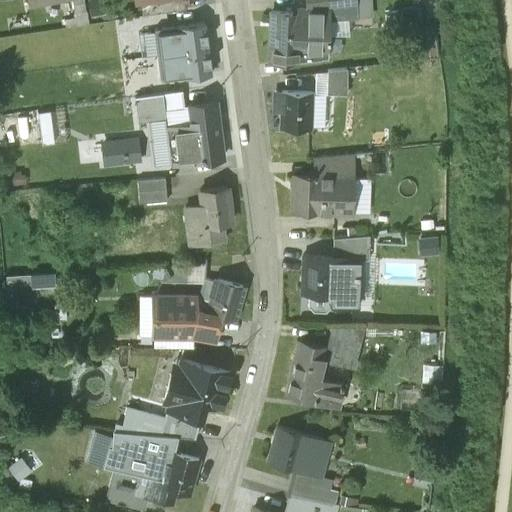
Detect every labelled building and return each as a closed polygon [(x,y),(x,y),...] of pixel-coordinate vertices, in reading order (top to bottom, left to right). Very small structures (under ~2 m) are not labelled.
[(71,0),(76,25),(88,23),(83,0),(71,0)] [(105,0),(90,0),(95,15),(109,11),(105,0)] [(184,0),(149,0),(141,1),(142,15),(162,12),(186,9),(185,4),(184,0)] [(356,3),(322,4),(323,21),(357,19),(356,3)] [(322,4),(305,5),(306,11),(300,11),(299,15),(271,12),(270,48),(298,49),(298,57),(301,61),(320,59),(322,58),(328,58),(328,36),(324,30),(323,21),(322,4)] [(157,55),(207,48),(204,23),(179,26),(153,29),(157,55)] [(437,29),(423,31),(426,58),(441,56),(437,29)] [(207,48),(157,55),(160,80),(210,73),(207,48)] [(298,49),(270,48),(269,64),(301,61),(298,57),(298,49)] [(346,68),(327,71),(326,93),(346,94),(346,68)] [(181,91),(144,96),(146,112),(184,107),(181,91)] [(295,92),(282,92),(281,111),(281,127),(309,128),(310,115),(311,93),(295,92)] [(215,103),(189,106),(191,125),(193,139),(219,136),(215,103)] [(219,136),(193,139),(191,125),(167,128),(172,164),(222,157),(219,136)] [(139,133),(101,137),(104,163),(142,159),(139,133)] [(278,156),(304,155),(303,138),(277,139),(278,156)] [(349,154),(313,157),(312,169),(312,176),(337,177),(337,164),(349,164),(349,154)] [(349,164),(337,164),(337,177),(348,177),(349,164)] [(312,176),(292,175),(291,211),(347,214),(348,177),(337,177),(312,176)] [(165,177),(137,180),(139,203),(167,201),(165,185),(165,177)] [(226,188),(200,191),(202,205),(186,207),(191,244),(224,240),(222,223),(230,222),(226,188)] [(369,235),(333,238),(332,248),(332,257),(359,258),(359,260),(368,261),(369,235)] [(332,257),(302,256),(301,293),(330,295),(330,306),(357,307),(359,260),(359,258),(332,257)] [(203,279),(202,263),(164,265),(165,281),(203,279)] [(52,276),(7,280),(9,304),(9,307),(55,302),(52,276)] [(199,297),(196,297),(196,296),(153,296),(153,336),(193,336),(193,329),(217,333),(219,325),(221,316),(208,313),(216,282),(204,278),(199,297)] [(242,287),(217,280),(216,282),(208,313),(221,316),(233,320),(242,287)] [(363,328),(332,327),(330,338),(327,349),(357,356),(363,328)] [(326,349),(297,342),(285,395),(316,402),(317,399),(339,404),(344,384),(320,378),(323,363),(326,349)] [(357,356),(327,349),(326,349),(323,363),(353,370),(357,356)] [(230,373),(180,359),(167,408),(168,408),(200,417),(204,402),(221,407),(230,373)] [(164,419),(126,408),(121,427),(115,426),(113,432),(160,436),(168,408),(167,408),(164,419)] [(200,417),(168,408),(160,436),(178,438),(194,439),(200,417)] [(325,441),(277,427),(267,463),(316,476),(325,441)] [(160,436),(113,432),(112,447),(109,447),(103,467),(114,470),(106,501),(143,510),(146,497),(172,504),(176,490),(189,493),(198,460),(174,454),(176,445),(178,438),(160,436)] [(330,490),(293,480),(291,488),(288,498),(326,505),(326,504),(330,490)] [(326,505),(288,498),(283,511),(336,511),(338,506),(326,504),(326,505)]
